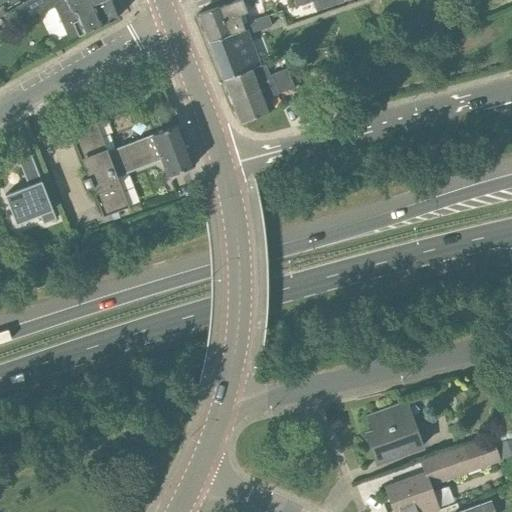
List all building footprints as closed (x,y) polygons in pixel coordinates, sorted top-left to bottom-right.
[(31,0),(15,10),(21,20),(22,23),(61,0),(31,0)] [(63,0),(53,5),(59,17),(70,39),(78,35),(79,37),(84,34),(83,31),(119,18),(116,11),(120,10),(116,2),(113,3),(111,0),(63,0)] [(240,16),(247,13),(242,0),(240,0),(201,14),(211,41),(245,28),(240,16)] [(343,0),(294,0),(297,6),(313,1),(316,10),(343,0)] [(0,31),(21,20),(15,10),(15,9),(0,16),(0,31)] [(224,79),(254,68),(259,67),(245,28),(211,41),(224,79)] [(233,101),(291,79),(288,69),(258,80),(254,68),(224,79),(233,101)] [(291,79),(233,101),(241,123),(269,111),(265,100),(295,88),(291,79)] [(194,165),(174,113),(158,120),(162,131),(108,151),(96,121),(70,131),(88,177),(81,179),(85,189),(92,187),(104,217),(129,207),(117,176),(162,159),(168,175),(194,165)] [(57,219),(42,181),(32,154),(19,159),(29,186),(5,195),(17,224),(40,215),(44,224),(57,219)] [(0,256),(9,254),(5,241),(0,242),(0,256)] [(406,421),(400,404),(368,416),(373,431),(366,433),(374,457),(396,449),(398,456),(422,447),(412,418),(406,421)] [(490,438),(441,456),(450,479),(498,462),(498,461),(492,444),(511,437),(511,430),(490,438)] [(433,485),(450,479),(441,456),(425,461),(428,471),(385,487),(394,511),(432,511),(441,509),(433,485)] [(494,511),(491,502),(463,511),(494,511)]
